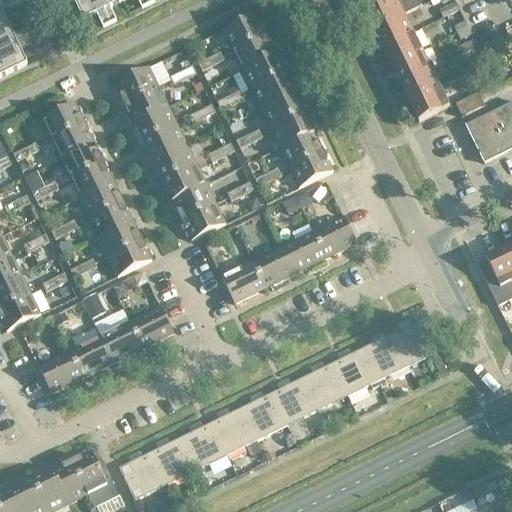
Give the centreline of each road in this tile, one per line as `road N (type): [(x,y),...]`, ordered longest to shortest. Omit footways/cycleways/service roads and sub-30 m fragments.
road 1 (residential): [(430,262),(89,425),(0,453)]
road 2 (residential): [(419,240),(306,0)]
road 3 (residential): [(511,435),(430,262)]
